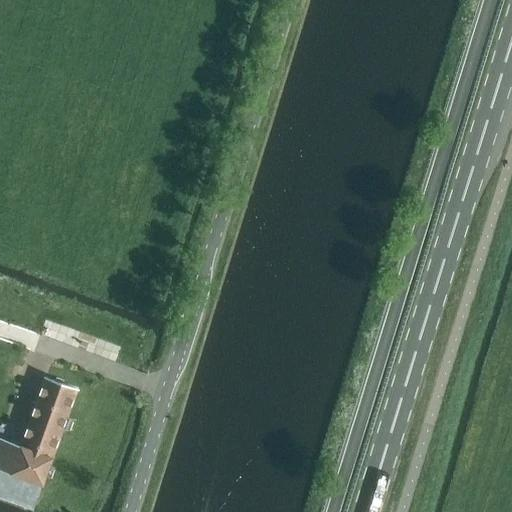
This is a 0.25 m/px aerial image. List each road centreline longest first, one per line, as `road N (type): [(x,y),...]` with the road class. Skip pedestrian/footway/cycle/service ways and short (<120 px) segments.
road 1 (unclassified): [(129,511),(294,0)]
road 2 (primary): [(363,511),(511,34)]
